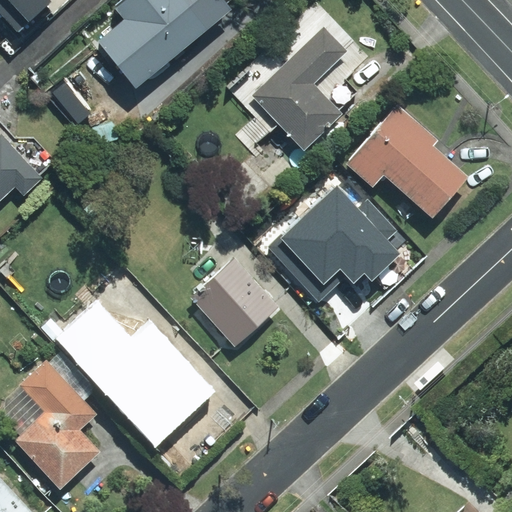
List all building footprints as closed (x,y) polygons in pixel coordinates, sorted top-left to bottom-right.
[(0,0),(0,3),(15,21),(38,0),(0,0)] [(224,0),(126,0),(129,3),(99,31),(140,77),(185,36),(224,0)] [(320,31),(283,64),(282,63),(246,96),(267,119),(268,118),(296,149),(334,115),(307,86),(342,55),(320,31)] [(422,218),(457,175),(385,117),(350,160),(422,218)] [(0,193),(21,174),(0,151),(0,193)] [(227,347),(269,308),(228,263),(185,302),(227,347)] [(57,345),(124,421),(181,371),(143,327),(123,345),(94,312),(57,345)] [(20,386),(44,413),(10,441),(51,489),(90,455),(69,431),(89,414),(45,364),(20,386)] [(21,511),(0,488),(0,511),(21,511)]
